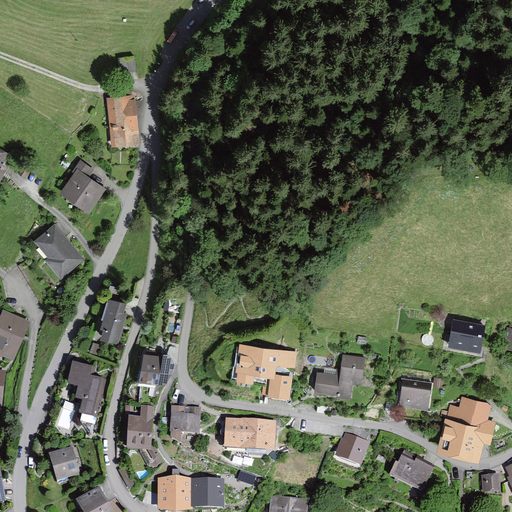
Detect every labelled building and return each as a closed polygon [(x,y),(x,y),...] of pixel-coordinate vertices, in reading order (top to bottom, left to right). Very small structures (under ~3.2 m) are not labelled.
[(252,31),(257,24),(250,19),(245,26),(252,31)] [(248,63),(231,51),(213,76),(230,88),(248,63)] [(135,72),(133,57),(117,59),(119,74),(135,72)] [(130,91),(107,93),(108,98),(104,98),(110,149),(138,146),(133,95),(130,95),(130,91)] [(0,178),(13,157),(0,149),(0,178)] [(86,217),(105,191),(88,179),(93,171),(78,161),(70,174),(71,175),(56,196),(86,217)] [(21,168),(17,175),(24,179),(28,172),(21,168)] [(58,281),(83,259),(53,224),(31,244),(45,261),(43,263),(58,281)] [(108,293),(118,295),(120,283),(110,282),(108,293)] [(97,341),(116,347),(125,314),(123,313),(125,307),(106,302),(97,333),(99,334),(97,341)] [(0,357),(11,363),(28,322),(0,311),(0,310),(0,357)] [(478,355),(483,327),(451,320),(446,349),(478,355)] [(365,345),(366,338),(358,337),(357,344),(365,345)] [(100,345),(92,342),(88,353),(97,356),(100,345)] [(235,376),(233,385),(249,387),(251,378),(268,380),(271,381),(272,368),(293,371),(296,352),(237,344),(233,375),(235,376)] [(360,383),(364,358),(340,355),(338,370),(323,368),(322,374),(314,373),(311,395),(334,398),(333,400),(347,402),(350,381),(360,383)] [(154,386),(153,399),(158,400),(159,386),(165,386),(174,365),(166,365),(166,357),(140,356),(139,385),(154,386)] [(97,421),(105,380),(92,377),(94,371),(69,366),(64,390),(74,392),(71,404),(78,406),(76,417),(97,421)] [(434,377),(433,387),(442,388),(443,378),(434,377)] [(427,412),(431,382),(400,378),(396,408),(427,412)] [(271,381),(268,380),(265,404),(286,407),(290,383),(271,381)] [(497,417),(490,415),(494,401),(489,396),(465,390),(462,401),(453,398),(451,405),(445,403),(443,411),(449,413),(439,447),(478,458),(484,438),(490,440),(497,417)] [(160,459),(156,456),(158,454),(153,446),(152,446),(153,407),(139,407),(139,419),(126,419),(125,453),(142,454),(149,464),(151,463),(151,462),(155,465),(160,459)] [(198,438),(199,409),(168,408),(167,437),(198,438)] [(274,423),(223,422),(222,453),(238,453),(238,457),(273,458),(274,423)] [(357,472),(368,444),(342,434),(331,462),(357,472)] [(79,476),(70,449),(44,458),(54,485),(79,476)] [(420,495),(433,467),(423,463),(424,460),(416,457),(415,459),(401,452),(394,468),(391,467),(386,479),(420,495)] [(511,466),(502,470),(511,493),(511,466)] [(168,474),(168,480),(155,479),(153,511),(186,511),(188,482),(188,481),(175,480),(175,475),(168,474)] [(497,495),(497,476),(480,477),(481,495),(497,495)] [(188,482),(186,511),(220,511),(221,483),(188,482)] [(75,511),(109,511),(96,490),(71,505),(75,511)] [(305,511),(307,502),(271,497),(268,511),(305,511)]
